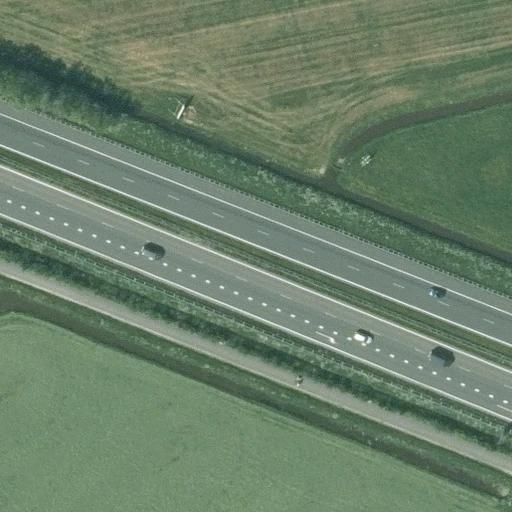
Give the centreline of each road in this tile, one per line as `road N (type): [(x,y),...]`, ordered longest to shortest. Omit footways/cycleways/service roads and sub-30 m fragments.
road 1 (motorway): [(0,188),(511,390)]
road 2 (motorway): [(511,330),(0,129)]
road 3 (unclassified): [(511,466),(0,267)]
